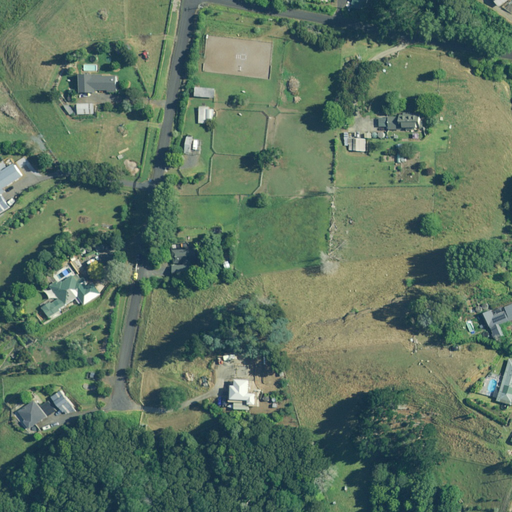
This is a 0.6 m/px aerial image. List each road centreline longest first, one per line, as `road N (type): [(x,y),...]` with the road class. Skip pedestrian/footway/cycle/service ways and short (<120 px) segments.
road 1 (unclassified): [(191,0),(121,409)]
road 2 (unclassified): [(511,57),(212,0)]
